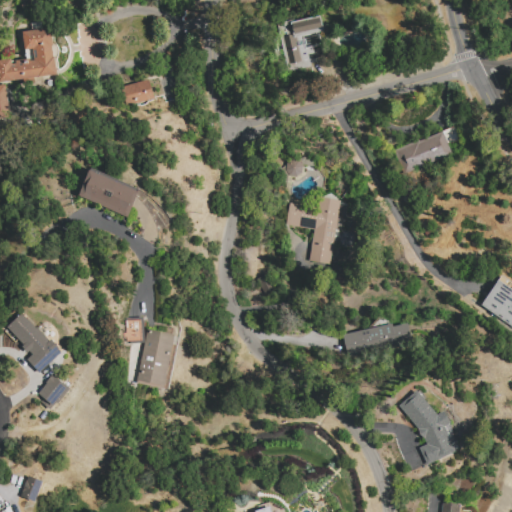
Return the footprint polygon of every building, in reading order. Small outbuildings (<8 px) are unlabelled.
[(321,16),(330,58),(310,62),(311,67),(287,72),(276,24),(294,20),(295,22),(321,16)] [(0,82),(0,60),(11,58),(12,62),(34,59),(33,49),(26,50),(23,32),(51,28),(57,75),(0,82)] [(121,87),(149,80),(155,99),(126,107),(121,87)] [(10,118),(0,119),(0,86),(6,85),(10,118)] [(394,150),(455,127),(461,140),(448,145),(452,155),(403,174),(394,150)] [(300,177),(304,161),(289,157),(285,173),(300,177)] [(79,196),(91,170),(140,192),(128,219),(79,196)] [(330,266),(309,262),(314,230),(285,225),(289,204),(319,209),(321,198),(341,201),(330,266)] [(264,296),(274,290),(266,274),(256,279),(264,296)] [(511,327),(481,306),(499,280),(511,289),(511,327)] [(5,332),(9,329),(8,327),(24,313),(49,342),(52,340),(64,354),(40,374),(27,360),(32,356),(30,352),(28,354),(22,347),(24,346),(19,340),(15,343),(5,332)] [(343,335),(369,330),(369,327),(379,318),(389,322),(390,325),(393,324),(394,328),(409,324),(413,342),(347,356),(343,335)] [(141,320),(142,343),(126,344),(124,321),(141,320)] [(164,388),(136,382),(147,329),(175,335),(164,388)] [(35,395),(50,408),(68,388),(53,375),(35,395)] [(400,407),(418,392),(438,416),(444,412),(451,423),(445,427),(457,453),(427,466),(420,449),(427,445),(426,440),(420,436),(419,429),(400,407)] [(43,482),(36,503),(21,497),(29,476),(43,482)]
